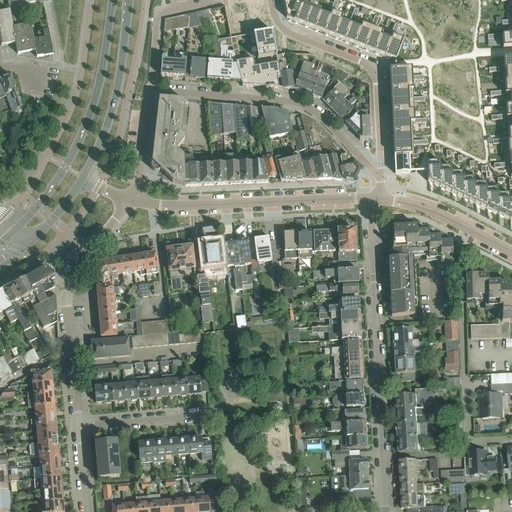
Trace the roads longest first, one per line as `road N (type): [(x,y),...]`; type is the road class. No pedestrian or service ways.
road 1 (residential): [(387,511),(368,199)]
road 2 (residential): [(150,89),(302,106),(380,176)]
road 3 (secondary): [(111,0),(83,130),(17,227)]
road 4 (residential): [(128,201),(74,272),(69,293),(75,427)]
road 5 (residential): [(128,201),(175,208),(368,199)]
road 6 (residential): [(270,0),(284,32),(372,69),(380,176)]
road 7 (secondary): [(82,177),(115,100),(128,0)]
road 8 (residential): [(380,200),(416,208),(511,255)]
road 9 (residential): [(219,0),(159,10),(150,89)]
road 10 (residential): [(75,427),(201,415)]
